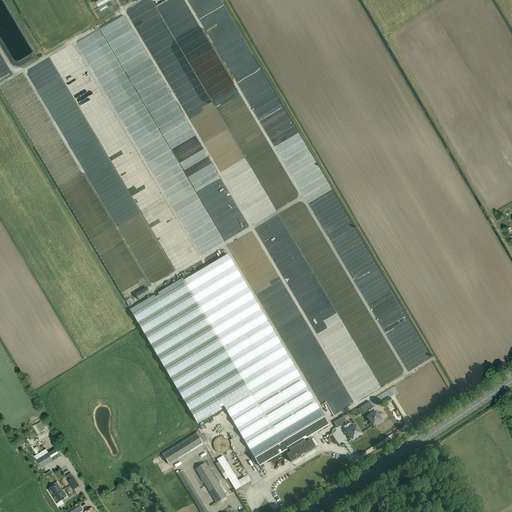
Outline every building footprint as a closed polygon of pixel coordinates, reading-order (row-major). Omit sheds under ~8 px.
[(99,11),(107,8),(105,3),(97,6),(99,11)] [(99,26),(125,76),(149,63),(146,58),(146,59),(144,54),(140,54),(140,51),(144,49),(142,45),(137,46),(137,47),(135,48),(134,38),(129,39),(132,37),(130,34),(126,35),(133,31),(131,28),(129,28),(128,26),(128,22),(126,19),(122,20),(122,15),(119,16),(99,26)] [(119,107),(122,113),(127,110),(126,108),(141,101),(139,97),(119,107)] [(130,108),(125,110),(126,118),(122,120),(132,138),(148,129),(150,132),(156,129),(155,121),(162,134),(179,124),(168,126),(168,122),(177,116),(176,110),(170,111),(167,113),(165,109),(150,118),(141,101),(142,106),(130,108)] [(168,145),(148,156),(150,161),(147,162),(148,166),(163,157),(161,153),(169,149),(168,145)] [(159,183),(177,174),(179,179),(181,183),(185,182),(183,179),(186,178),(179,163),(170,167),(172,172),(158,179),(159,183)] [(134,186),(128,189),(142,215),(163,204),(160,199),(159,200),(154,190),(156,190),(151,180),(135,188),(134,186)] [(320,409),(267,321),(228,255),(184,281),(183,279),(130,310),(197,422),(224,406),(250,451),(320,409)] [(136,294),(138,298),(150,291),(148,287),(136,294)] [(434,359),(408,373),(410,376),(436,362),(434,359)] [(369,411),(374,407),(373,407),(369,401),(361,407),(365,413),(369,410),(369,411)] [(329,425),(320,409),(250,451),(260,466),(286,451),(307,438),(329,425)] [(381,420),(376,412),(368,417),(374,425),(381,420)] [(347,421),(344,416),(333,422),(337,428),(341,426),(341,425),(347,421)] [(40,422),(35,425),(40,433),(45,430),(40,422)] [(356,426),(348,431),(353,439),(361,433),(356,426)] [(169,464),(203,443),(196,432),(163,454),(169,464)] [(216,452),(219,453),(222,453),(225,453),(227,451),(229,449),(230,446),(230,443),(229,441),(227,439),(224,437),(222,437),(219,437),(216,439),(214,441),(213,444),(213,446),(214,449),(216,452)] [(309,441),(307,438),(286,451),(287,454),(286,454),(291,462),(301,456),(301,455),(305,453),(305,454),(315,448),(311,440),(309,441)] [(56,448),(47,454),(52,461),(61,456),(56,448)] [(47,454),(36,461),(41,468),(52,461),(47,454)] [(250,481),(250,478),(248,475),(238,481),(223,456),(217,460),(236,490),(250,481)] [(227,497),(206,463),(195,469),(217,503),(227,497)] [(182,470),(177,474),(200,511),(207,511),(208,511),(182,470)] [(54,485),(48,490),(52,497),(62,490),(57,482),(53,485),(54,485)] [(62,490),(52,497),(56,504),(64,499),(63,499),(67,497),(63,490),(62,490)]
